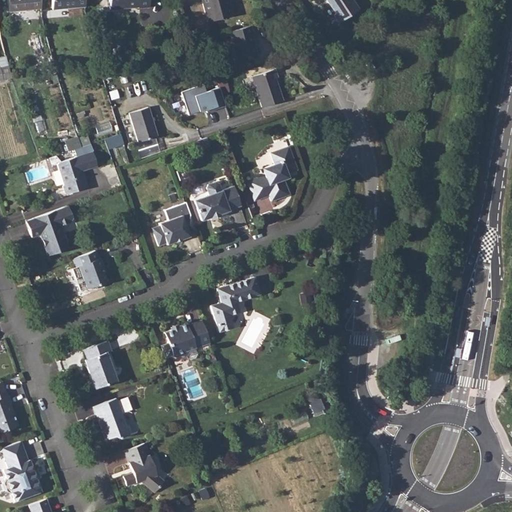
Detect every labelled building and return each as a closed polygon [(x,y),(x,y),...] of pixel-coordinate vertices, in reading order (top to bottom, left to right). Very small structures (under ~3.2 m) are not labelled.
[(40,7),(39,0),(6,0),(8,12),(40,7)] [(84,6),(83,0),(50,0),(52,9),(84,6)] [(107,0),(108,9),(136,6),(136,7),(146,6),(145,0),(107,0)] [(224,2),(228,1),(227,0),(201,0),(208,24),(232,17),(229,6),(226,7),(224,2)] [(325,0),(334,13),(332,14),(338,24),(358,11),(350,0),(325,0)] [(250,28),(228,33),(234,55),(253,50),(250,36),(252,36),(250,28)] [(253,50),(234,55),(235,62),(255,57),(253,50)] [(251,75),(261,105),(281,98),(274,76),(276,75),(274,67),(251,75)] [(194,95),(205,91),(202,85),(181,92),(189,114),(199,110),(194,95)] [(223,106),(218,87),(205,91),(194,95),(199,110),(200,113),(223,106)] [(147,105),(128,111),(137,139),(156,133),(147,105)] [(101,107),(91,110),(95,124),(105,120),(101,107)] [(100,139),(102,149),(123,145),(121,135),(100,139)] [(245,181),(253,201),(267,195),(269,201),(287,194),(281,179),(286,177),(284,173),(297,168),(288,147),(256,159),(260,168),(263,175),(256,177),(257,178),(252,180),(251,179),(245,181)] [(87,186),(77,156),(57,162),(56,164),(62,184),(61,186),(64,192),(66,193),(87,186)] [(192,200),(199,221),(209,217),(209,218),(218,215),(217,214),(227,211),(226,210),(239,206),(231,186),(219,191),(216,184),(213,182),(206,185),(204,188),(207,195),(192,200)] [(164,209),(167,219),(179,214),(180,217),(188,214),(189,218),(190,213),(186,202),(164,209)] [(66,206),(25,221),(31,237),(39,234),(41,240),(43,240),(45,245),(43,245),(47,256),(68,248),(63,237),(57,239),(54,230),(56,227),(68,222),(71,217),(66,206)] [(158,232),(153,234),(157,244),(164,242),(165,244),(174,241),(174,240),(178,239),(179,240),(187,237),(186,234),(194,231),(189,218),(188,214),(180,217),(179,214),(167,219),(157,222),(158,225),(160,230),(158,232)] [(94,251),(71,259),(75,267),(79,266),(87,288),(92,287),(96,289),(103,286),(104,282),(105,281),(106,281),(101,268),(103,267),(99,258),(97,258),(94,251)] [(266,263),(255,265),(261,292),(272,290),(266,263)] [(222,302),(211,306),(220,332),(234,328),(230,318),(231,316),(241,312),(237,302),(260,294),(254,276),(217,288),(222,302)] [(208,343),(200,320),(186,324),(185,322),(175,326),(177,328),(163,333),(170,355),(174,357),(183,353),(185,350),(192,347),(194,348),(208,343)] [(83,360),(94,389),(115,381),(105,353),(110,351),(107,341),(81,350),(85,360),(83,360)] [(0,431),(17,425),(10,408),(8,408),(6,404),(10,402),(7,394),(5,395),(0,381),(0,431)] [(96,415),(101,429),(104,428),(105,431),(108,439),(115,436),(120,438),(128,435),(130,433),(130,431),(128,426),(124,425),(114,398),(91,407),(94,415),(96,415)] [(10,493),(13,502),(40,492),(28,460),(26,461),(19,442),(0,448),(0,451),(6,468),(2,470),(5,479),(4,479),(2,483),(5,491),(9,494),(10,493)] [(142,443),(122,451),(129,469),(132,469),(133,472),(121,477),(124,486),(138,481),(152,492),(161,481),(154,475),(151,475),(148,468),(151,467),(142,443)] [(45,498),(28,504),(30,511),(52,511),(53,511),(50,511),(45,498)]
